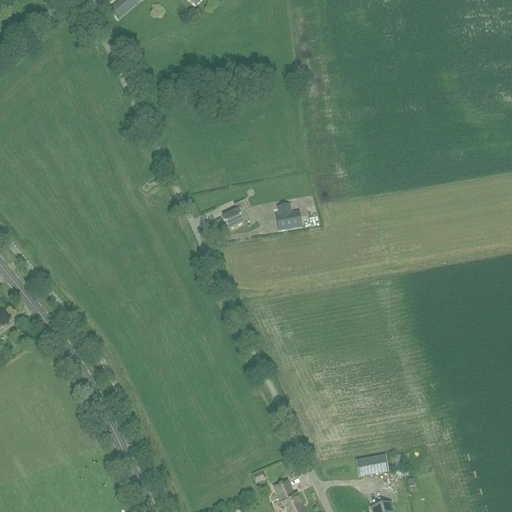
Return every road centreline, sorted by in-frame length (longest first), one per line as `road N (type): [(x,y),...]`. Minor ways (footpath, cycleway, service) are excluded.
road 1 (unclassified): [(329,511),(85,0)]
road 2 (secondary): [(151,511),(72,356),(0,265)]
road 3 (track): [(228,299),(511,250)]
